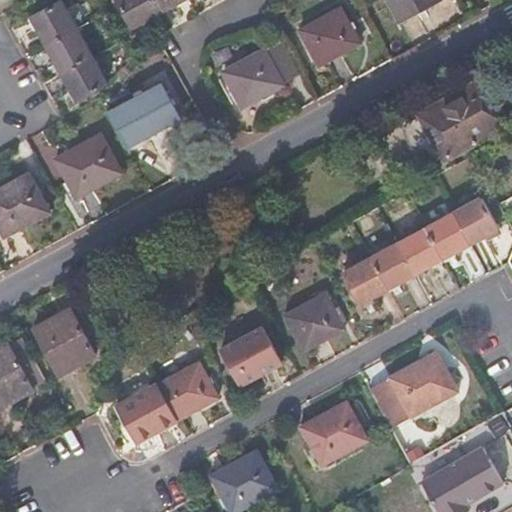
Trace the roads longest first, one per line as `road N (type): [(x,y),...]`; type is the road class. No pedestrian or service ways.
road 1 (residential): [(0,484),(27,470),(90,502),(488,292),(511,334)]
road 2 (residential): [(241,167),(511,20)]
road 3 (residential): [(0,298),(241,167)]
road 4 (residential): [(252,1),(180,39),(241,167)]
